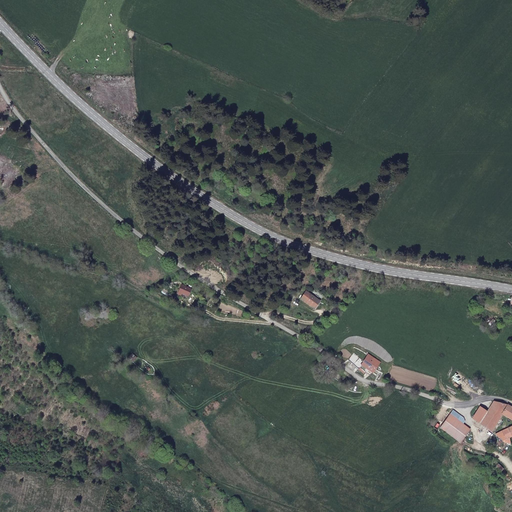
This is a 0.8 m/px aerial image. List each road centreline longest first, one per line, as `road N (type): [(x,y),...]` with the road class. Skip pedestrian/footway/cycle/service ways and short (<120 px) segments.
road 1 (unclassified): [(0,87),(75,178),(203,284),(371,382),(458,403),(511,402)]
road 2 (secondary): [(0,22),(116,134),(257,230),(358,262),(511,289)]
